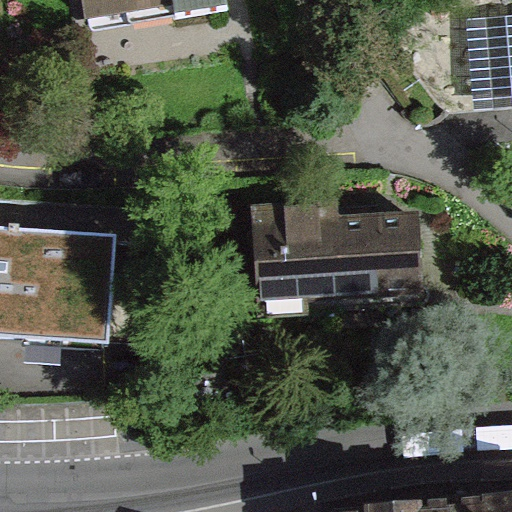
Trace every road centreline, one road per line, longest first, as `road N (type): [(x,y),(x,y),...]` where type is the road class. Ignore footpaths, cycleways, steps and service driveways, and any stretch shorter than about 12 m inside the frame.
road 1 (residential): [(511,432),(429,435),(144,487),(0,495)]
road 2 (residential): [(421,151),(138,158),(0,150)]
